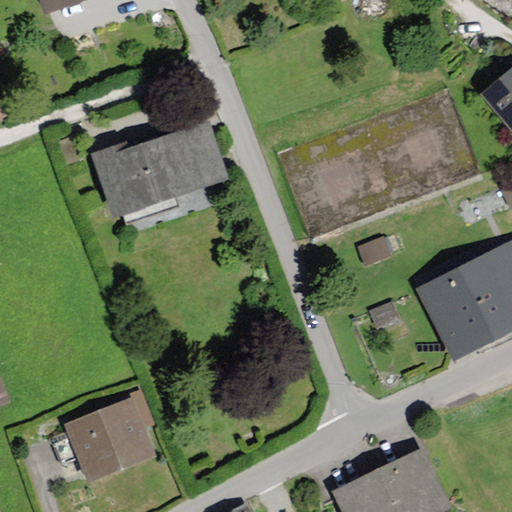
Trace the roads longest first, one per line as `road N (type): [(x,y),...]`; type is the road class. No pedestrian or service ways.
road 1 (residential): [(357,425),(183,0)]
road 2 (track): [(0,136),(210,58)]
road 3 (residential): [(357,425),(182,511)]
road 4 (residential): [(511,355),(357,425)]
